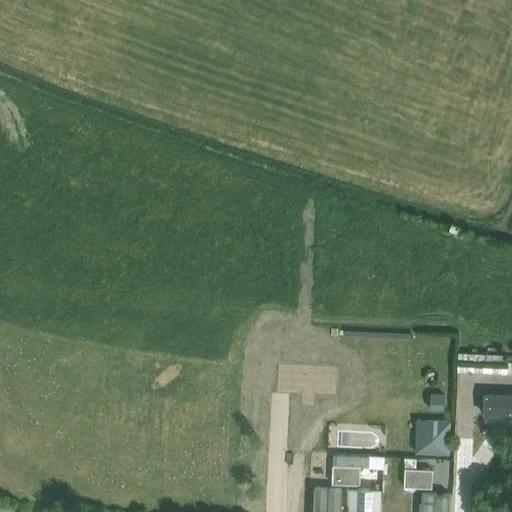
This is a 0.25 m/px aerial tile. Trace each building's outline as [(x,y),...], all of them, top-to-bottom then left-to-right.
[(511,375),(511,364),(458,362),(458,373),(511,375)] [(289,387),(322,386),(321,364),(288,365),(289,387)] [(511,394),(482,393),(482,395),(481,416),(511,417),(511,394)] [(445,450),(444,417),(412,418),(413,451),(445,450)] [(331,466),(330,484),(349,485),(358,485),(359,467),(349,466),(331,466)] [(403,469),(402,487),(419,488),(431,489),(431,470),(419,470),(403,469)] [(337,511),(339,487),(311,486),(309,511),(337,511)] [(378,511),(379,489),(348,488),(347,511),(378,511)] [(411,511),(412,491),(390,490),(389,511),(411,511)] [(448,511),(449,494),(423,493),(421,511),(448,511)]
